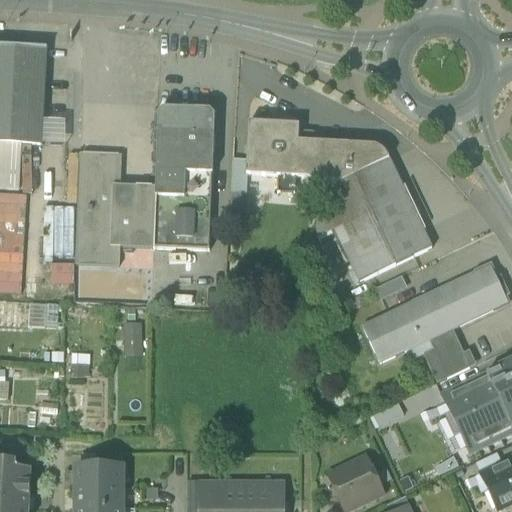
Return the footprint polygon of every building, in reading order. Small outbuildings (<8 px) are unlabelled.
[(47,51),(0,48),(0,145),(21,147),(41,148),(43,123),(47,51)] [(154,252),(210,254),(213,178),(214,152),(215,151),(215,141),(214,140),(215,119),(210,114),(164,112),(159,117),(156,191),(155,201),(153,252),(154,252)] [(64,125),(43,123),(41,148),(64,149),(64,125)] [(247,179),(296,182),(298,149),(299,129),(249,126),(247,163),(246,179),(247,179)] [(0,192),(19,193),(21,147),(0,145),(0,192)] [(316,197),(360,287),(432,252),(388,162),(382,153),(298,149),(296,182),(327,183),(329,190),(316,197)] [(75,268),(119,270),(120,251),(129,251),(153,252),(155,201),(156,191),(120,190),(115,189),(115,177),(120,177),(121,159),(80,157),(75,268)] [(231,195),(247,196),(247,179),(246,179),(247,163),(233,163),(231,195)] [(246,215),(247,196),(231,195),(230,214),(246,215)] [(128,274),(129,251),(120,251),(119,270),(119,274),(128,274)] [(50,285),(73,284),(72,265),(50,266),(50,285)] [(412,307),(430,344),(452,334),(507,308),(489,271),(412,307)] [(20,275),(0,274),(0,293),(20,294),(20,275)] [(374,293),(381,306),(413,291),(407,277),(374,293)] [(433,353),(429,344),(430,344),(412,307),(363,330),(380,367),(409,354),(413,362),(424,356),(433,353)] [(125,357),(142,357),(141,324),(124,324),(125,357)] [(429,344),(433,353),(447,383),(470,372),(452,334),(430,344),(429,344)] [(439,387),(447,383),(433,353),(424,356),(439,387)] [(470,455),(511,435),(511,364),(443,398),(470,455)] [(475,466),(481,477),(502,467),(497,456),(475,466)] [(338,498),(344,511),(352,511),(382,498),(365,462),(336,475),(345,494),(338,498)] [(481,477),(497,511),(500,511),(511,506),(511,462),(502,467),(481,477)] [(0,511),(29,511),(31,474),(16,473),(16,466),(0,465),(0,511)] [(76,469),(76,491),(123,491),(123,469),(76,469)] [(345,494),(336,475),(329,479),(338,498),(345,494)] [(188,490),(187,511),(201,511),(201,490),(188,490)] [(284,511),(284,490),(201,490),(201,511),(284,511)] [(76,491),(75,511),(122,511),(123,491),(76,491)]
